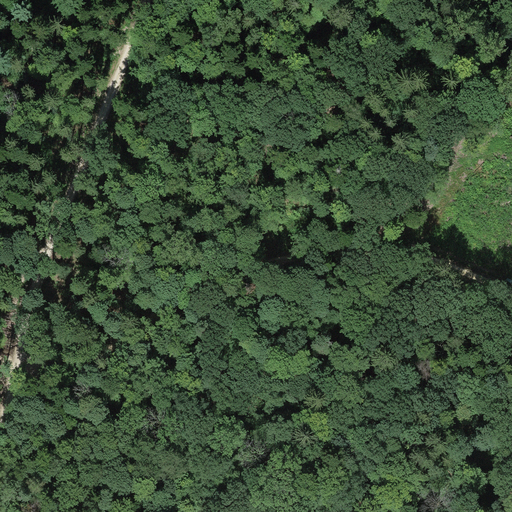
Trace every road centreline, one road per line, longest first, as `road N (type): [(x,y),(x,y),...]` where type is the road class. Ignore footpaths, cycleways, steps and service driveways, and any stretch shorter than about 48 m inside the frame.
road 1 (track): [(16,357),(64,360),(95,352),(244,266),(332,243),(376,243),(447,264),(511,296)]
road 2 (track): [(0,433),(28,292),(141,0)]
